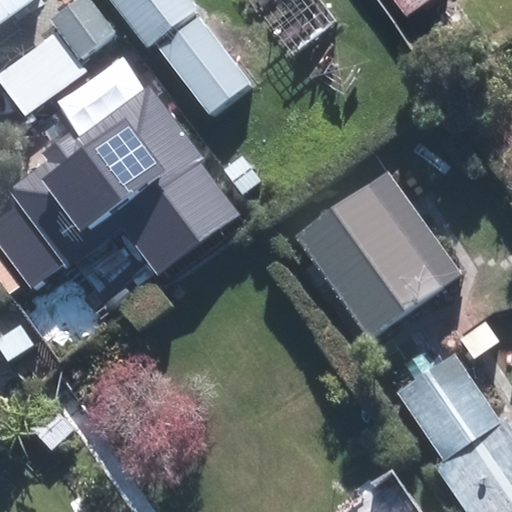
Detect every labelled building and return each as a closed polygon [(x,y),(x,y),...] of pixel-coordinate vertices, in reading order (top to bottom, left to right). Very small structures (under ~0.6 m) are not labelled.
[(0,0),(0,33),(44,0),(0,0)] [(94,0),(86,0),(59,25),(92,62),(125,33),(94,0)] [(203,0),(121,0),(161,51),(168,46),(220,113),(259,82),(206,15),(212,10),(203,0)] [(301,58),(344,15),(329,0),(301,0),(272,29),(301,58)] [(59,33),(3,77),(38,121),(94,76),(59,33)] [(0,229),(43,287),(215,159),(158,82),(17,187),(29,203),(0,223),(0,229)] [(398,174),(307,237),(380,340),(471,276),(398,174)] [(409,394),(456,462),(447,468),(477,511),(511,511),(511,436),(506,428),(459,359),(409,394)]
